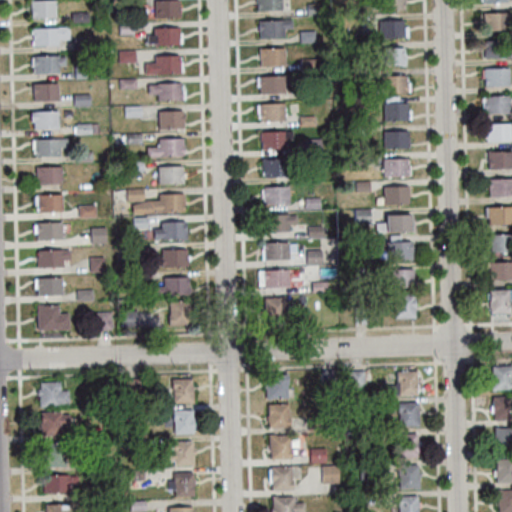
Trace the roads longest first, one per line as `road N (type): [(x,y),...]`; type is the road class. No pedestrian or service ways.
road 1 (residential): [(511,342),(0,360)]
road 2 (residential): [(456,511),(441,0)]
road 3 (residential): [(231,511),(216,0)]
